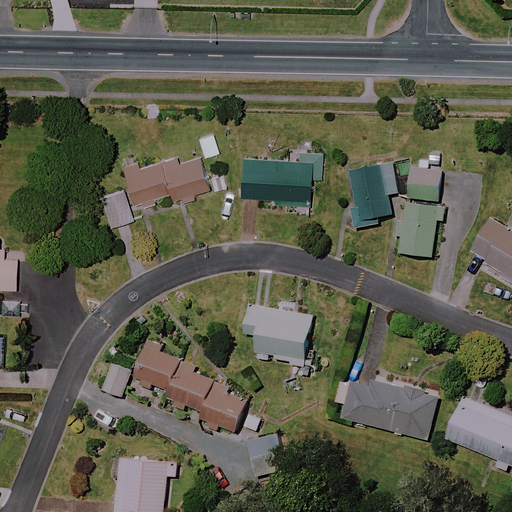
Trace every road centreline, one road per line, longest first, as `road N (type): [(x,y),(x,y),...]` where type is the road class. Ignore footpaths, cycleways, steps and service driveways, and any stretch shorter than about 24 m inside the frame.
road 1 (residential): [(511,341),(300,264),(257,256),(189,266),(153,281),(95,331),(19,511)]
road 2 (unclassified): [(432,59),(0,51)]
